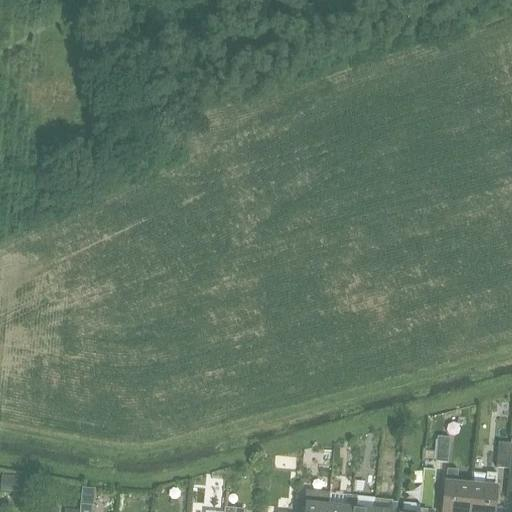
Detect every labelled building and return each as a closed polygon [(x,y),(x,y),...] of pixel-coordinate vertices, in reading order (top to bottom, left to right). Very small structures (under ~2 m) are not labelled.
[(451,439),(438,438),(436,463),(449,464),(451,439)] [(498,443),(496,469),(508,470),(510,444),(498,443)] [(422,470),(421,486),(435,487),(436,471),(422,470)] [(443,511),(469,511),(472,488),(471,487),(457,486),(459,472),(448,471),(443,511)] [(487,475),(487,476),(472,474),(471,487),(472,488),(469,511),(494,511),(498,476),(487,475)] [(29,480),(2,477),(0,490),(27,494),(29,480)] [(353,498),(352,509),(351,511),(375,511),(376,511),(377,500),(353,498)]
